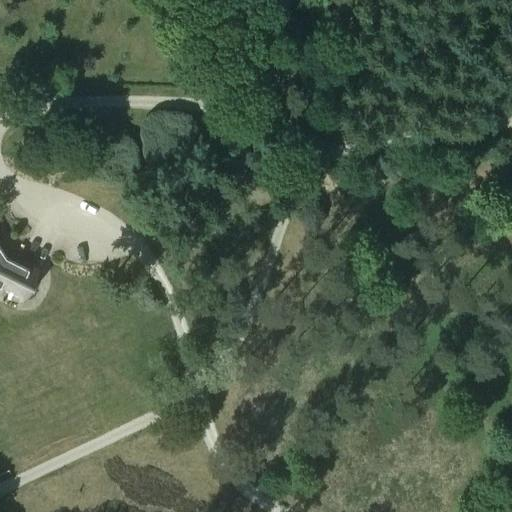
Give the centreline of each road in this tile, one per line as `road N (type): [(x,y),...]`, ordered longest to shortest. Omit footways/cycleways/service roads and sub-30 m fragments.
road 1 (track): [(334,151),(346,0)]
road 2 (track): [(273,115),(197,0)]
